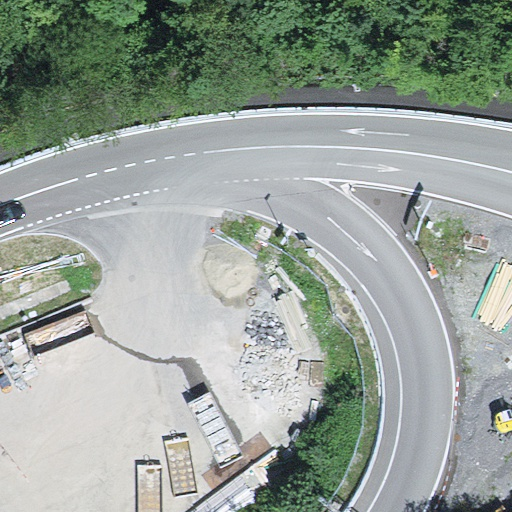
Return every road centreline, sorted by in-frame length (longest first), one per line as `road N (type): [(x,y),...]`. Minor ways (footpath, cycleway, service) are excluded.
road 1 (trunk): [(199,150),(334,217),(366,244),(406,303),(425,365),(425,418),(389,511)]
road 2 (trunk): [(199,150),(357,147),(511,172)]
road 3 (trunk): [(0,204),(199,150)]
